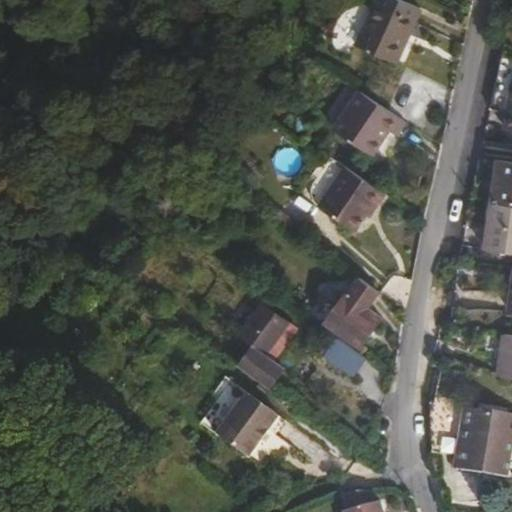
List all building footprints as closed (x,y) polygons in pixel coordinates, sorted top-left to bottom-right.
[(426,4),(417,0),(381,0),(365,41),(403,57),(426,4)] [(365,85),(353,104),(394,130),(398,124),(405,129),(413,115),(365,85)] [(353,104),(341,124),(382,149),(394,130),(353,104)] [(511,158),(502,157),(496,196),(511,197),(511,158)] [(383,204),(394,189),(353,162),(325,200),(361,226),(372,210),(380,201),(383,204)] [(511,247),(511,201),(495,199),(489,244),(511,247)] [(380,201),(372,210),(376,214),(383,204),(380,201)] [(281,203),(276,209),(296,224),(300,218),(281,203)] [(371,302),(382,287),(361,272),(328,320),(361,342),(383,310),(371,302)] [(257,302),(233,334),(245,344),(257,353),(281,321),(257,302)] [(257,353),(267,361),(290,328),(281,321),(257,353)] [(511,372),(511,330),(490,328),(485,369),(511,372)] [(369,355),(341,333),(328,349),(356,371),(369,355)] [(257,353),(245,344),(232,361),(265,388),(279,370),(267,361),(257,353)] [(231,383),(198,424),(229,447),(240,434),(241,435),(251,421),(250,420),(261,406),(231,383)] [(511,409),(434,399),(434,448),(458,451),(456,461),(465,462),(464,465),(511,472),(511,469),(511,409)]
